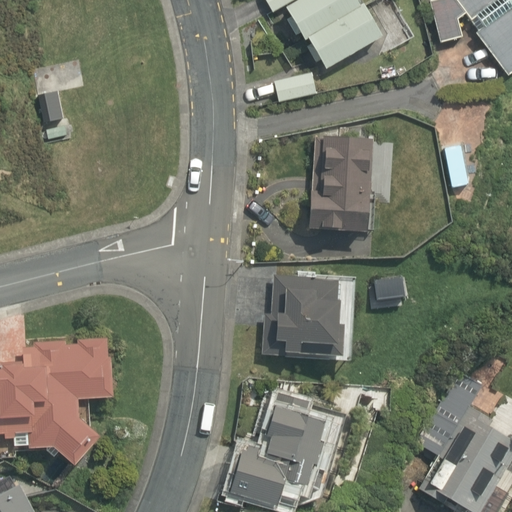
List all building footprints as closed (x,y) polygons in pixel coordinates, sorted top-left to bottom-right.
[(259,0),(266,10),(276,4),(319,76),(381,39),(357,0),(259,0)] [(511,63),(511,0),(416,0),(428,44),(457,36),(452,18),(458,14),(500,72),(511,63)] [(310,71),(271,79),(276,103),(314,95),(310,71)] [(379,139),(311,133),(303,231),(370,237),(379,139)] [(349,275),(273,269),(270,313),(262,312),(259,355),(342,362),(349,275)] [(104,398),(101,338),(15,339),(15,356),(0,355),(0,437),(1,437),(2,447),(45,447),(67,466),(96,433),(73,413),(75,395),(104,398)] [(470,402),(483,377),(460,365),(417,448),(430,454),(412,489),(456,511),(483,511),(511,457),(511,442),(488,430),(495,415),(470,402)] [(305,401),(272,393),(269,404),(264,403),(254,445),(233,440),(221,487),(268,499),(272,480),(308,489),(325,419),(302,413),(305,401)] [(0,511),(31,511),(18,480),(0,488),(0,511)] [(276,511),(236,500),(232,511),(276,511)]
